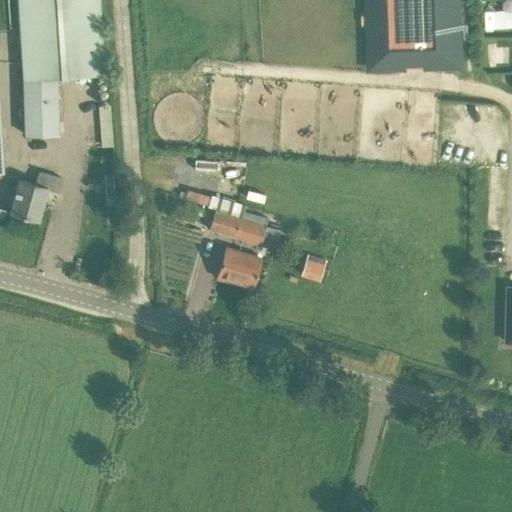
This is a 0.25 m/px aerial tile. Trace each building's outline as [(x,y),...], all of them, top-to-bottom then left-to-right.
[(17,0),(22,77),(56,75),(102,72),(98,0),(17,0)] [(461,0),(365,0),(369,72),(465,70),(461,0)] [(481,0),(481,20),(500,20),(500,0),(481,0)] [(482,58),(507,59),(507,33),(482,32),(482,58)] [(24,133),(58,132),(56,75),(22,77),(24,133)] [(99,122),(100,105),(84,105),(83,121),(99,122)] [(57,190),(61,176),(39,170),(34,183),(18,177),(8,211),(37,220),(46,188),(57,190)] [(511,199),(510,178),(500,179),(501,199),(511,199)] [(265,224),(240,216),(239,215),(215,207),(208,228),(259,245),(265,224)] [(216,277),(251,288),(260,257),(225,247),(216,277)] [(306,259),(301,275),(318,280),(323,264),(306,259)]
